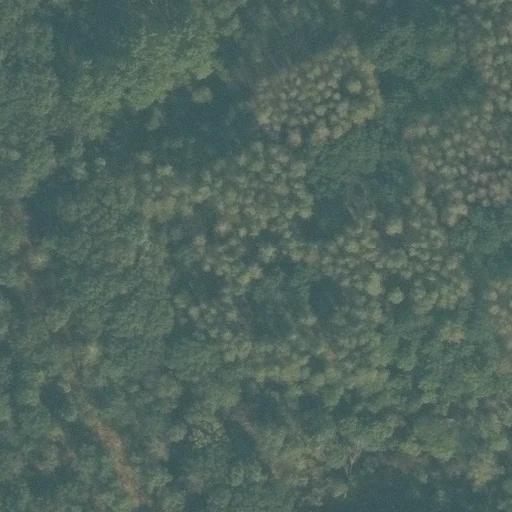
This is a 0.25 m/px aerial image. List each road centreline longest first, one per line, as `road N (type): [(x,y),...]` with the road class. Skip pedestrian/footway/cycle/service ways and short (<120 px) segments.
road 1 (track): [(229,511),(130,339),(0,68)]
road 2 (track): [(37,140),(188,64)]
